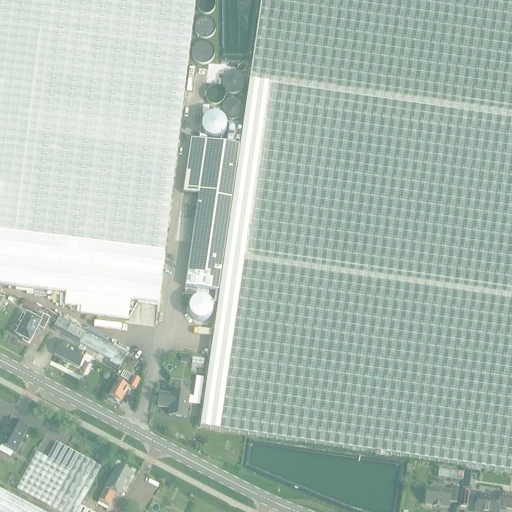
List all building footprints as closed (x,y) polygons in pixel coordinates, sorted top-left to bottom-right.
[(0,0),(0,236),(164,256),(195,0),(0,0)] [(214,10),(215,7),(215,4),(214,1),(213,0),(199,0),(198,3),(198,6),(199,9),(201,12),(203,14),(206,14),(209,14),(212,12),(214,10)] [(220,293),(201,428),(511,473),(511,0),(261,0),(249,91),(245,118),(241,146),(220,293)] [(197,36),(198,37),(202,39),(206,39),(210,38),(213,36),(215,33),(216,28),(215,24),(214,21),(210,18),(207,17),(203,17),(199,19),(196,21),(194,25),(194,28),(195,32),(197,36)] [(198,62),(201,64),(206,63),(209,62),(212,59),(214,56),(214,52),(213,48),(212,46),(209,43),(205,42),(201,41),(198,43),(194,46),(192,49),(192,53),(192,57),(195,60),(198,62)] [(237,66),(237,67),(237,69),(238,70),(239,72),(240,72),(241,72),(243,72),(244,71),(245,69),(245,68),(245,66),(244,65),(242,64),(241,64),(240,64),(238,65),(237,66)] [(189,67),(188,91),(203,92),(204,68),(189,67)] [(232,93),(236,93),(240,91),(242,88),(244,85),(244,81),(243,77),(240,73),(236,71),(231,71),(227,73),(223,76),(222,80),(222,85),(224,89),(227,92),(232,93)] [(205,94),(205,98),(208,102),(212,104),(216,104),(220,103),(223,99),(224,95),(223,91),(220,88),(216,86),(212,86),(209,87),(206,90),(205,94)] [(229,120),(234,120),(239,117),(242,113),(242,108),(241,104),(238,100),(233,99),(229,99),(224,101),(221,105),(220,110),(222,114),(225,118),(229,120)] [(203,127),(202,132),(204,137),(207,140),(211,142),(216,142),(220,141),(224,138),(226,134),(227,129),(225,124),(222,120),(218,118),(213,118),(208,120),(205,123),(203,127)] [(192,139),(184,193),(200,196),(186,288),(220,293),(241,146),(192,139)] [(0,286),(66,294),(64,305),(81,308),(80,314),(128,320),(130,302),(158,306),(164,256),(0,236),(0,286)] [(189,313),(191,315),(194,318),(197,320),(201,320),(205,319),(208,317),(211,314),(212,310),(212,306),(210,302),(207,299),(202,297),(198,297),(194,299),(191,301),(189,305),(189,309),(189,313)] [(37,310),(39,305),(25,299),(23,305),(37,310)] [(19,322),(23,324),(17,335),(23,339),(23,341),(28,344),(30,342),(38,327),(43,330),(49,319),(43,316),(40,322),(27,315),(27,316),(23,315),(19,322)] [(118,372),(121,366),(127,354),(59,318),(53,330),(110,360),(107,366),(118,372)] [(94,330),(92,334),(106,340),(107,337),(94,330)] [(79,368),(86,354),(62,342),(55,356),(79,368)] [(192,358),(191,364),(203,366),(204,359),(192,358)] [(111,393),(109,396),(114,398),(115,401),(118,402),(120,402),(121,402),(123,400),(128,390),(129,388),(135,391),(140,381),(134,377),(130,384),(128,382),(131,376),(124,372),(120,378),(119,377),(111,393)] [(169,415),(186,417),(189,394),(173,392),(172,395),(160,393),(158,406),(167,407),(167,406),(171,407),(169,415)] [(0,444),(1,446),(0,448),(0,452),(10,458),(14,452),(15,453),(22,441),(21,440),(27,428),(13,421),(9,427),(7,425),(1,436),(3,437),(0,443),(0,444)] [(36,453),(16,490),(56,511),(90,511),(80,506),(102,468),(56,443),(47,459),(36,453)] [(98,503),(109,508),(110,506),(116,496),(121,499),(134,475),(117,467),(98,503)] [(439,469),(438,477),(463,481),(464,473),(439,469)] [(463,484),(461,492),(468,493),(470,485),(463,484)] [(458,489),(451,488),(450,492),(428,489),(426,506),(449,509),(449,503),(456,504),(458,489)] [(42,511),(23,501),(0,489),(0,511),(42,511)] [(461,492),(458,507),(467,509),(469,493),(468,493),(461,492)] [(497,511),(499,507),(511,508),(511,494),(500,493),(499,497),(477,494),(474,510),(484,511),(497,511)]
